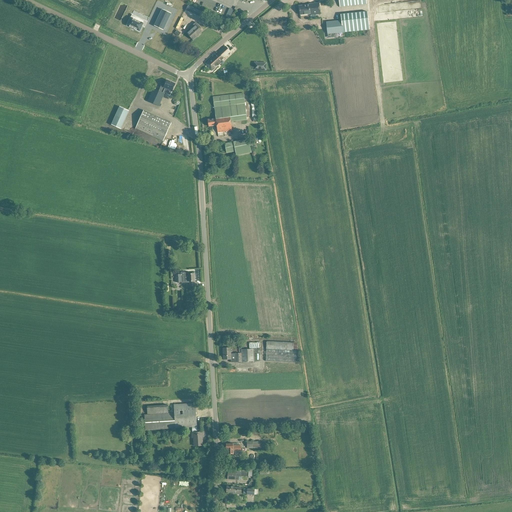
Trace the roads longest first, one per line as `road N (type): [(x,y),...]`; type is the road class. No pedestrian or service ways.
road 1 (unclassified): [(218,511),(188,75)]
road 2 (unclassified): [(188,75),(24,0)]
